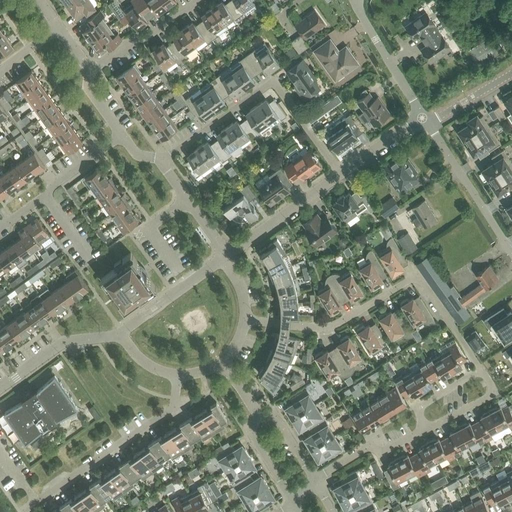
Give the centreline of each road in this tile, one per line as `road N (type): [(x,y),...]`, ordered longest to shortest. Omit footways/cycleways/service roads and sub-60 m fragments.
road 1 (residential): [(480,370),(418,280),(329,329),(247,320)]
road 2 (residential): [(162,161),(276,79),(340,172)]
road 3 (residential): [(36,502),(175,409),(178,376)]
road 4 (residential): [(424,120),(511,252)]
road 5 (residential): [(0,231),(125,137)]
road 6 (residential): [(226,255),(340,172)]
road 7 (residential): [(357,0),(424,120)]
road 8 (residential): [(0,389),(67,343),(119,335)]
road 9 (residential): [(119,335),(223,259)]
road 10 (residential): [(95,70),(197,0)]
road 11 (residential): [(318,479),(367,450),(389,452),(426,431)]
